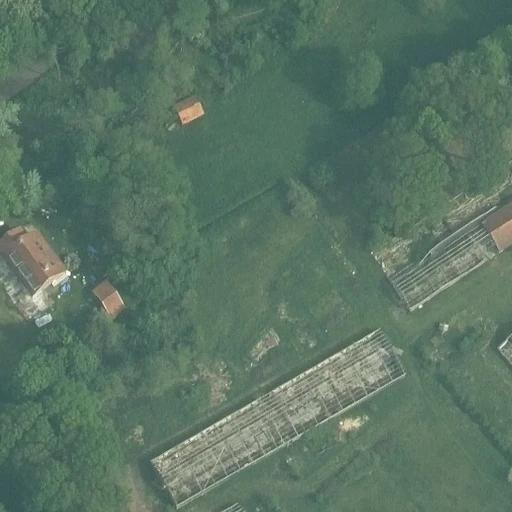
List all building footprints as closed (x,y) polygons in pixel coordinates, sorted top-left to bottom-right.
[(193,98),(173,109),(183,128),(204,117),(193,98)] [(511,159),(371,254),(410,314),(511,246),(511,159)] [(19,233),(0,247),(0,255),(32,299),(64,275),(35,236),(31,239),(31,242),(27,245),(19,233)] [(124,311),(105,283),(91,293),(111,321),(124,311)] [(292,351),(270,329),(244,354),(266,376),(292,351)] [(175,511),(406,380),(379,333),(148,465),(175,511)] [(511,337),(495,353),(511,370),(511,337)] [(336,442),(325,427),(304,442),(316,457),(336,442)]
